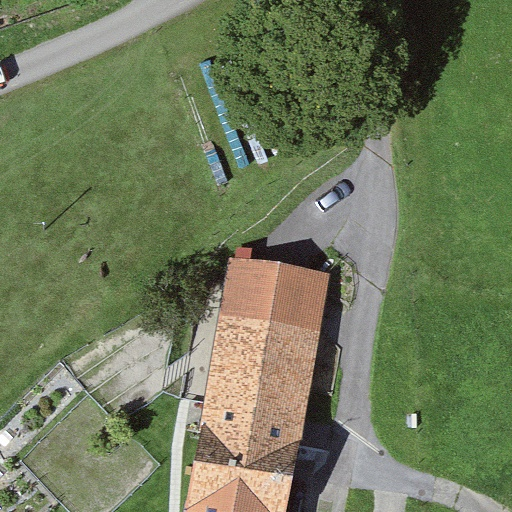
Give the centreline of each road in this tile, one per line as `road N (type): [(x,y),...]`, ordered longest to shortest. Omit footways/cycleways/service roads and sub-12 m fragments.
road 1 (track): [(392,484),(353,412),(381,206),(356,0)]
road 2 (unclassified): [(161,0),(0,81)]
